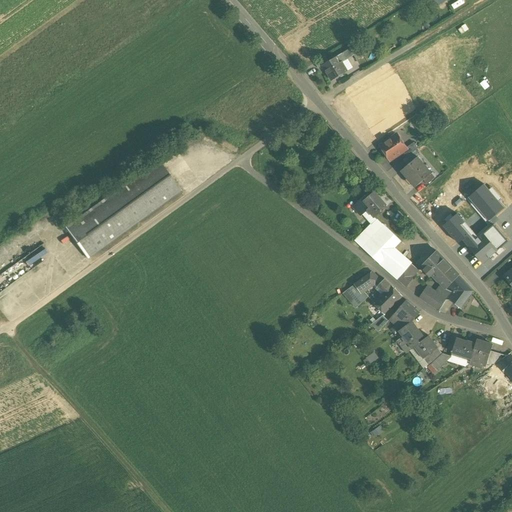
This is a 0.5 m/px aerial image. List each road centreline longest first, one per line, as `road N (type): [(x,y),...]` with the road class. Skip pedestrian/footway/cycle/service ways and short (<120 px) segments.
road 1 (secondary): [(507,330),(478,283),(228,0)]
road 2 (residential): [(507,330),(437,319),(239,160)]
road 3 (track): [(487,0),(239,160)]
road 4 (track): [(165,511),(0,319)]
